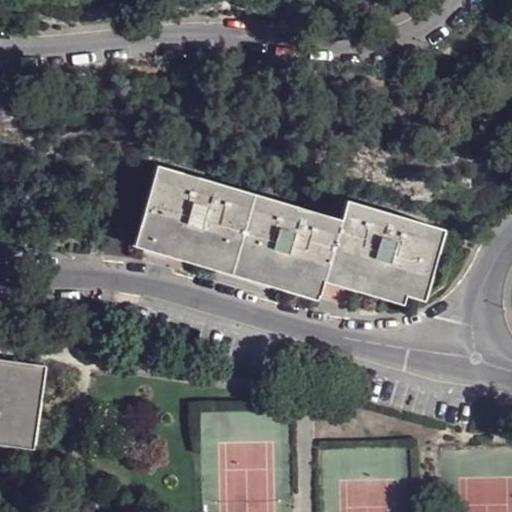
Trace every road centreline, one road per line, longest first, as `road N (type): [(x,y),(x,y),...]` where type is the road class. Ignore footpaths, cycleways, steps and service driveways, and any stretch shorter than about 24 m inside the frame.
road 1 (unclassified): [(503,370),(318,335),(136,282),(0,282)]
road 2 (unclassified): [(0,51),(251,36),(412,42),(457,0)]
road 3 (residential): [(503,370),(488,336),(487,295),(511,247)]
